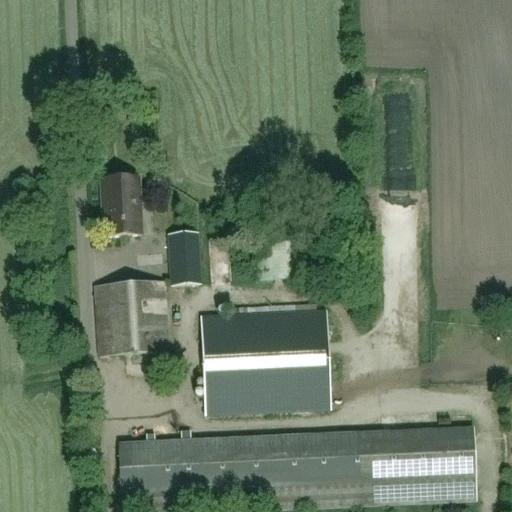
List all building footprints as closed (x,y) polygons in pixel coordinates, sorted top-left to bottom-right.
[(103,239),(141,238),(139,179),(101,181),(103,239)] [(302,223),(252,225),(253,285),(303,283),(302,223)] [(172,288),(195,287),(193,236),(170,237),(172,288)] [(99,359),(168,355),(163,285),(95,289),(99,359)] [(331,413),(328,334),(327,315),(201,320),(205,418),(331,413)] [(256,511),(475,504),(472,436),(118,448),(120,511),(256,511)]
